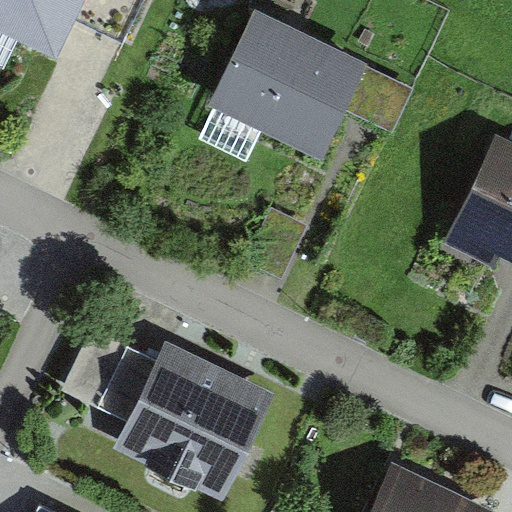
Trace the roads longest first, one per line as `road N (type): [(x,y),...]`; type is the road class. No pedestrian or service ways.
road 1 (residential): [(511,452),(84,242)]
road 2 (residential): [(84,242),(0,423)]
